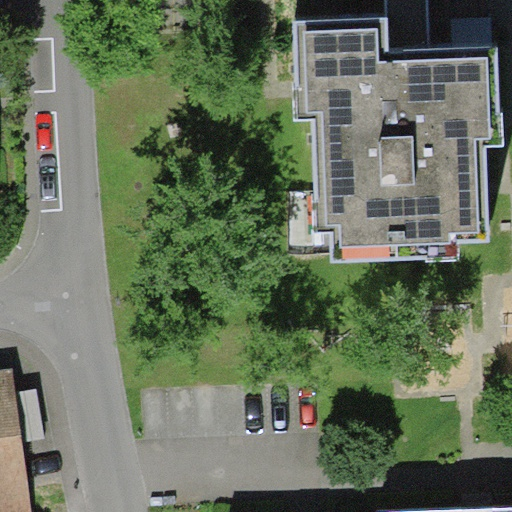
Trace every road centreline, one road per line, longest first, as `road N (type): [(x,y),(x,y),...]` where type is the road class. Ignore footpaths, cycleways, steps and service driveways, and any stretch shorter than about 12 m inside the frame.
road 1 (residential): [(65,299),(39,0)]
road 2 (residential): [(109,511),(65,299)]
